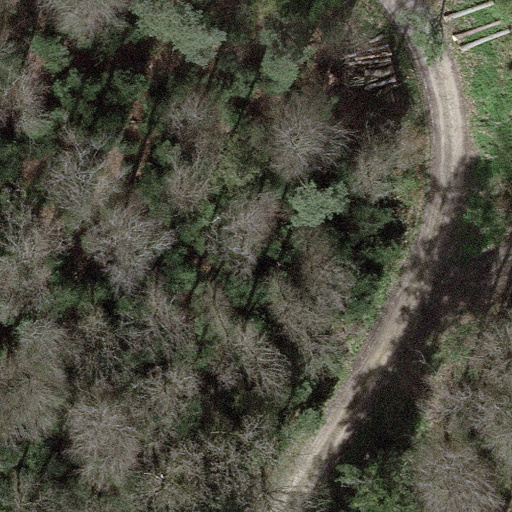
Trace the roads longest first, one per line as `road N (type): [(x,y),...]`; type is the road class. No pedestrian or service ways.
road 1 (track): [(399,0),(451,73),(399,338),(276,511)]
road 2 (track): [(399,338),(511,253)]
